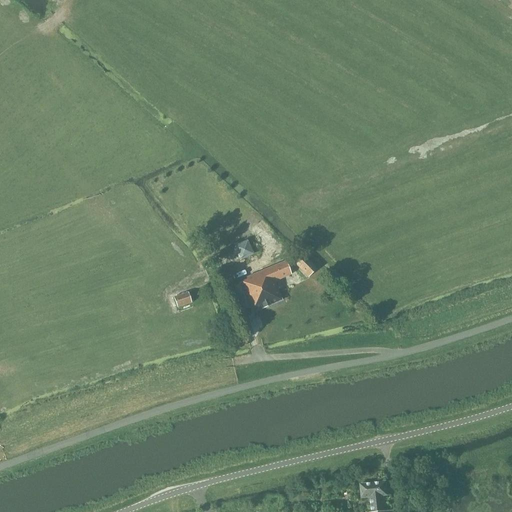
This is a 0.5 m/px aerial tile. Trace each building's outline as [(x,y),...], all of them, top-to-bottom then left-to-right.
[(232,249),(239,262),(252,255),(246,243),(232,249)] [(295,264),(309,278),(317,269),(304,256),(295,264)] [(253,279),(241,284),(249,305),(255,302),(259,312),(286,300),(278,281),(295,274),(289,261),(253,277),(253,279)] [(178,309),(192,304),(188,293),(174,298),(178,309)] [(387,481),(360,484),(362,499),(369,499),(370,511),(394,511),(388,511),(386,511),(385,497),(389,497),(387,481)]
